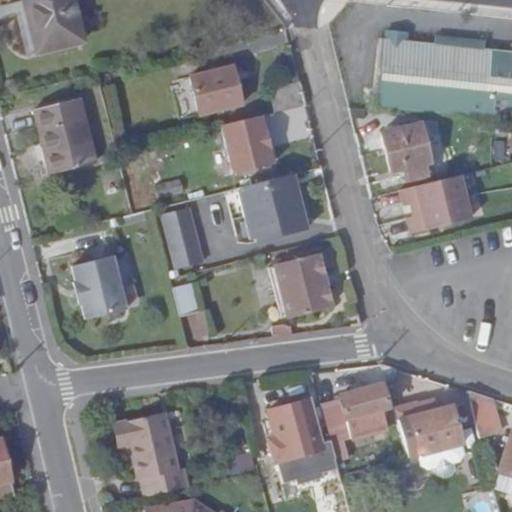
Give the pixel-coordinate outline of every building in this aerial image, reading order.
[(19,0),(32,54),(88,41),(77,0),(19,0)] [(396,39),(416,41),(416,33),(397,31),(396,39)] [(443,36),(442,44),(492,49),(493,41),(443,36)] [(511,51),(392,39),(384,110),(506,124),(511,124),(511,51)] [(202,77),(212,116),(252,106),(242,67),(233,69),(232,64),(215,68),(215,74),(202,77)] [(283,114),(315,107),(309,84),(278,92),(283,114)] [(50,178),(95,166),(80,102),(34,113),(50,178)] [(279,150),(270,117),(230,127),(242,176),(280,167),(276,150),(279,150)] [(431,162),(437,161),(428,122),(388,130),(397,169),(411,166),(414,177),(434,173),(431,162)] [(303,177),(253,189),(253,192),(249,193),(260,241),(265,240),(266,243),(316,232),(313,220),(318,219),(311,188),(306,189),(303,177)] [(480,224),(468,178),(409,193),(420,238),(480,224)] [(172,215),(184,270),(212,263),(199,209),(172,215)] [(93,320),(133,310),(120,256),(80,266),(84,282),(81,282),(86,305),(89,303),(93,320)] [(297,318),(340,308),(328,258),(285,267),(297,318)] [(209,326),(203,298),(185,303),(192,330),(209,326)] [(298,324),(279,327),(280,337),(301,335),(298,324)] [(356,462),(351,444),(389,433),(393,432),(388,413),(394,411),(389,388),(346,399),(347,404),(330,409),(340,446),(344,458),(345,465),(356,462)] [(497,400),(476,393),(488,440),(506,435),(497,400)] [(340,446),(329,449),(316,402),(274,412),(281,438),(275,440),(280,463),(283,462),(286,474),(299,471),(301,476),(330,467),(329,463),(344,458),(340,446)] [(427,460),(471,447),(461,411),(446,415),(443,406),(404,416),(408,429),(416,460),(417,463),(427,460)] [(148,479),(152,496),(194,485),(190,468),(183,469),(169,413),(124,424),(129,446),(137,444),(145,480),(148,479)] [(393,432),(389,433),(397,465),(416,460),(408,429),(393,432)] [(0,487),(21,482),(12,439),(0,442),(0,487)] [(473,455),(471,447),(427,460),(429,468),(435,472),(442,469),(444,475),(451,479),(460,477),(464,471),(462,464),(468,462),(473,455)] [(384,475),(398,471),(397,465),(383,469),(384,475)] [(429,487),(426,473),(407,477),(410,491),(429,487)] [(230,511),(228,511),(227,511),(219,511),(203,500),(152,509),(152,511),(230,511)]
